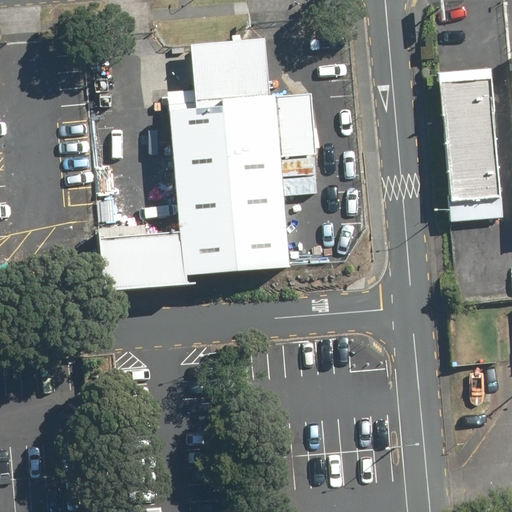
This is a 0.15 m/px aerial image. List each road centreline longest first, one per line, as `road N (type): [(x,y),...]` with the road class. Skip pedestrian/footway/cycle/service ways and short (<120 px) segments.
road 1 (unclassified): [(0,341),(411,307)]
road 2 (unclassified): [(411,307),(385,0)]
road 3 (unclassified): [(431,511),(411,307)]
